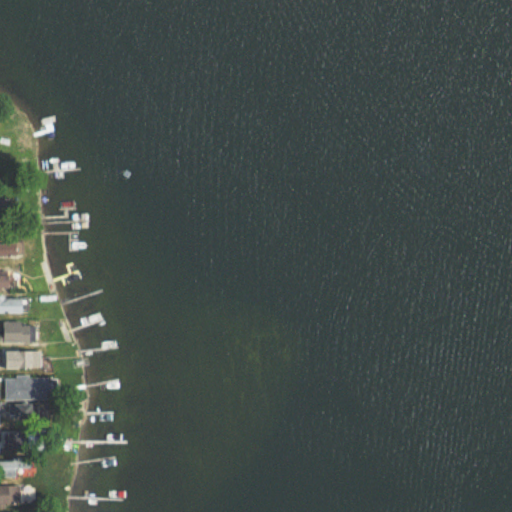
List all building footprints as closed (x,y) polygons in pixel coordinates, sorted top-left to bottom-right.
[(0,241),(0,254),(22,255),(22,241),(0,241)] [(18,295),(0,295),(0,312),(18,312),(18,295)] [(33,320),(0,319),(0,339),(33,341),(33,320)] [(1,348),(2,367),(39,366),(39,347),(1,348)] [(4,398),(47,397),(46,375),(4,375),(4,398)] [(0,475),(13,475),(13,467),(27,466),(26,456),(0,456),(0,475)] [(0,483),(0,500),(18,500),(18,483),(0,483)]
